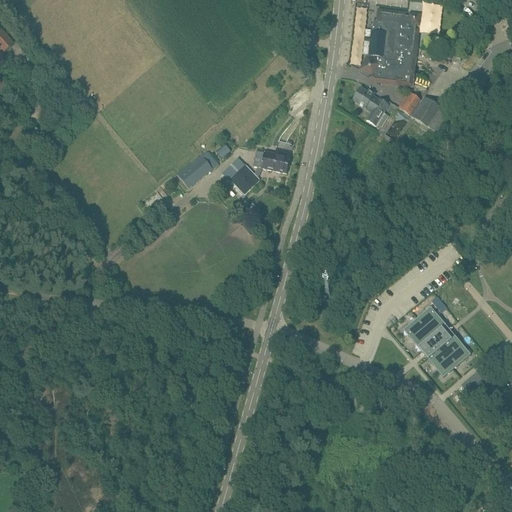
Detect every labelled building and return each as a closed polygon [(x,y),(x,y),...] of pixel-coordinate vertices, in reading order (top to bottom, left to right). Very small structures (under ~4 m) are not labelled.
[(404,15),(380,12),(379,22),(373,21),(371,38),(368,38),(367,43),(371,43),(369,56),(368,58),(361,70),(372,76),(370,79),(375,82),(411,86),(417,32),(415,32),(416,27),(419,27),(421,15),(409,14),(409,17),(404,16),(404,15)] [(0,55),(1,56),(14,45),(1,30),(0,30),(0,55)] [(361,89),(353,102),(371,114),(366,121),(375,127),(389,106),(375,97),(376,96),(368,91),(367,93),(361,89)] [(430,130),(436,134),(436,133),(438,135),(440,131),(450,115),(443,110),(425,98),(422,102),(410,94),(399,109),(430,130)] [(257,152),(254,168),(286,174),(291,153),(277,149),(275,156),(266,154),(265,154),(257,152)] [(177,176),(180,179),(188,190),(219,166),(209,153),(202,158),(201,156),(177,176)] [(230,181),(245,196),(260,182),(238,159),(222,174),(230,181)] [(245,211),(252,218),(260,211),(253,204),(245,211)] [(449,330),(445,324),(432,309),(432,308),(431,308),(403,331),(404,332),(404,331),(422,353),(421,353),(425,357),(443,378),(443,379),(462,363),(471,355),(470,355),(453,334),(453,333),(450,329),(449,330)] [(462,387),(467,393),(482,380),(477,374),(462,387)]
